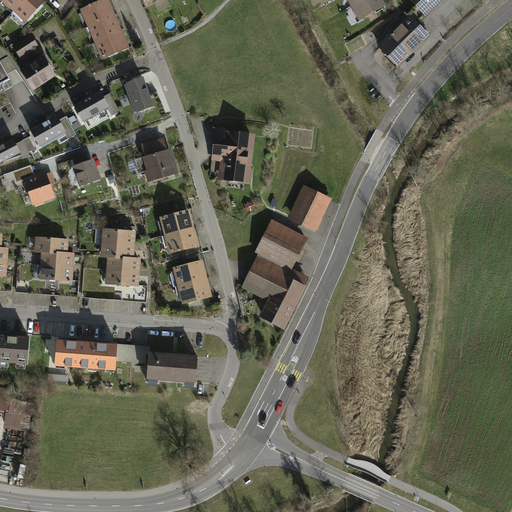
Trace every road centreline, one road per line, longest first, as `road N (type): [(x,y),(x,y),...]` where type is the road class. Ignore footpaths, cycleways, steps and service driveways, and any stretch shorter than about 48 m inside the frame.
road 1 (secondary): [(511,7),(433,82),(387,149),(253,438)]
road 2 (residential): [(224,332),(233,306),(216,234),(158,59)]
road 3 (secondary): [(243,453),(204,489),(158,504),(0,498)]
road 4 (residential): [(224,332),(0,311)]
road 5 (tertiary): [(253,438),(414,511)]
road 6 (residential): [(158,59),(88,83),(0,132)]
road 7 (residential): [(243,453),(226,444),(216,423),(234,357),(224,332)]
